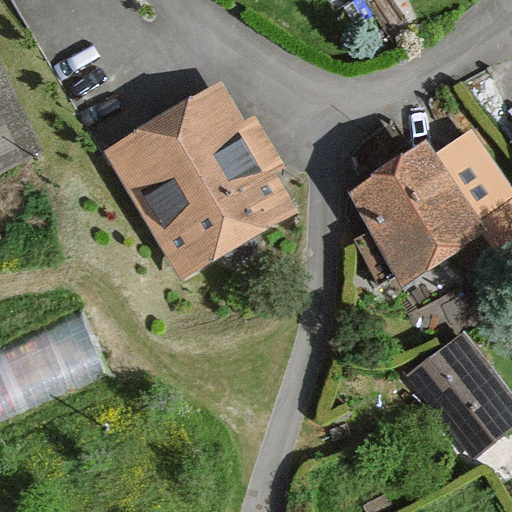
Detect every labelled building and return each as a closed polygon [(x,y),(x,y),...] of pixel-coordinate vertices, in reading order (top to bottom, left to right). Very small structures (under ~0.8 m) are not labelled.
[(0,237),(5,235),(0,224),(0,179),(46,158),(0,64),(0,237)] [(220,99),(114,162),(183,278),(289,215),(220,99)] [(424,149),(345,201),(404,290),(463,251),(483,282),(511,263),(511,191),(477,137),(434,165),(424,149)] [(0,344),(0,410),(113,368),(91,310),(0,344)] [(511,445),(511,403),(464,338),(407,379),(476,472),(511,445)]
